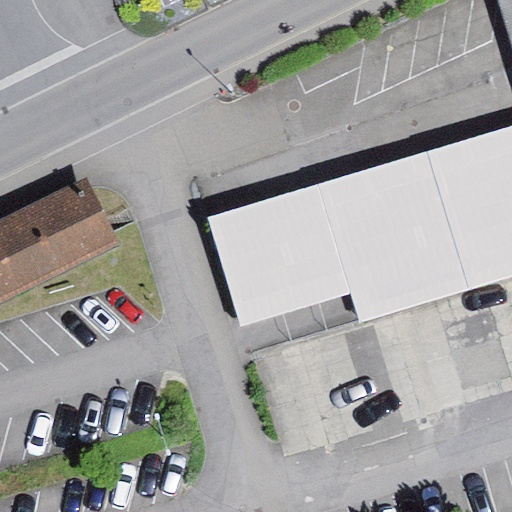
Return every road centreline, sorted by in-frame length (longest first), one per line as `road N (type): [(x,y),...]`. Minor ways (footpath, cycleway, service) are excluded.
road 1 (residential): [(123,89),(195,332),(275,502)]
road 2 (tertiary): [(123,89),(303,0)]
